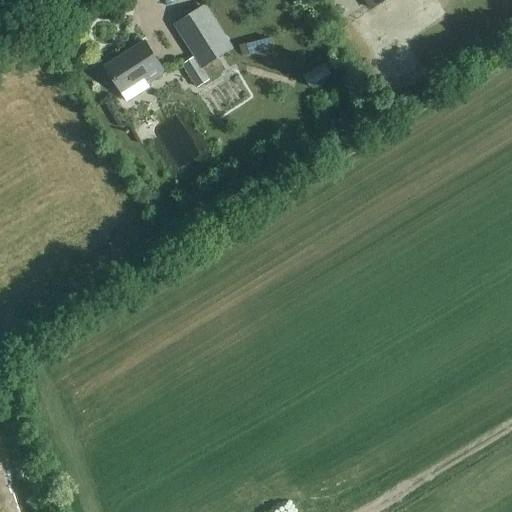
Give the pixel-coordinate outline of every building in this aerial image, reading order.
[(363,0),(371,12),(390,0),(363,0)] [(407,43),(434,84),(505,38),(504,36),(511,31),(511,15),(501,0),(454,0),(441,9),(447,18),(407,43)] [(201,67),(233,45),(208,5),(175,26),(181,36),(194,57),(201,67)] [(250,35),(251,52),(274,51),(273,34),(250,35)] [(123,94),(145,80),(148,85),(182,64),(194,57),(181,36),(155,52),(147,41),(106,67),(123,94)] [(194,57),(182,64),(196,86),(188,92),(195,101),(218,83),(209,72),(206,75),(201,67),(194,57)] [(131,461),(147,510),(172,501),(156,452),(131,461)] [(83,474),(91,486),(101,480),(93,468),(83,474)]
